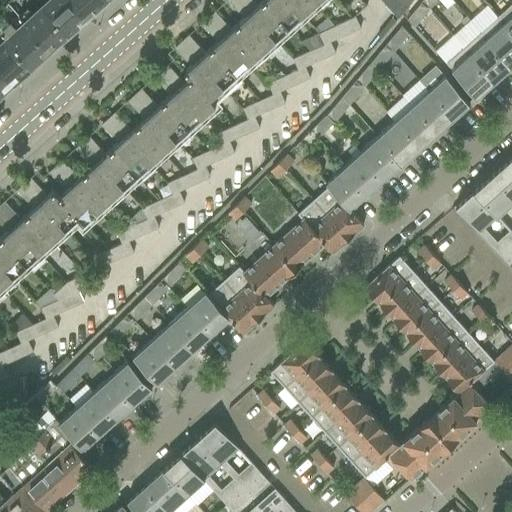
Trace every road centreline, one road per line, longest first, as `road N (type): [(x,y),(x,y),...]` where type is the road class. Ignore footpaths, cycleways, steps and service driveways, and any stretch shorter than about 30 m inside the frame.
road 1 (residential): [(78,511),(511,121)]
road 2 (tertiary): [(0,147),(167,0)]
road 3 (residential): [(404,511),(511,415)]
